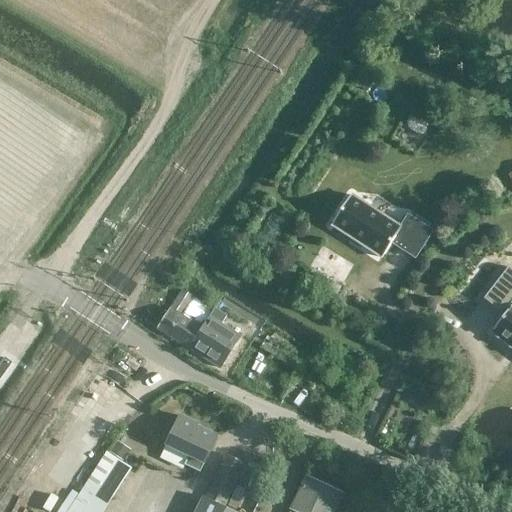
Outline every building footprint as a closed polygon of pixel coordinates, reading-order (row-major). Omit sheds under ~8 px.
[(345,213),(327,244),(378,274),(396,243),(345,213)] [(511,270),(508,267),(483,299),(504,315),(491,332),(511,349),(511,270)] [(265,279),(282,289),(286,283),(268,273),(265,279)] [(187,349),(188,348),(212,311),(193,298),(193,297),(181,290),(171,307),(171,308),(157,329),(187,349)] [(213,312),(212,311),(188,348),(219,368),(233,346),(238,337),(220,325),(230,309),(219,302),(213,312)] [(295,369),(302,358),(266,337),(260,348),(295,369)] [(199,472),(217,436),(197,427),(198,424),(179,416),(159,458),(182,469),(184,465),(199,472)] [(116,443),(110,453),(122,461),(129,451),(116,443)] [(102,511),(131,469),(107,452),(79,495),(72,490),(57,511),(102,511)] [(244,463),(226,455),(205,498),(203,496),(195,511),(234,511),(224,507),(244,463)] [(289,511),(332,511),(341,494),(306,478),(291,508),(292,509),(289,511)]
